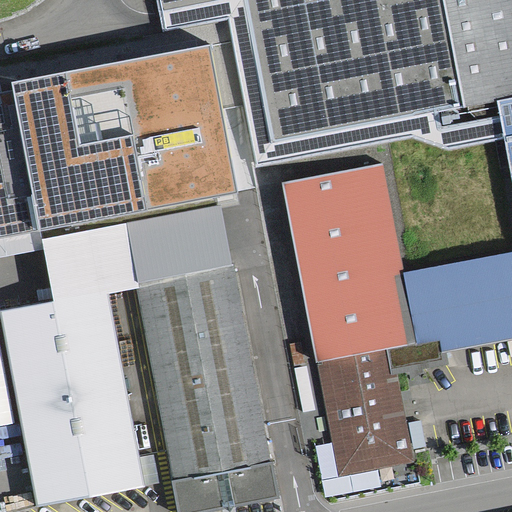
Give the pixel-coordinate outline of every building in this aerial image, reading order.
[(511,0),(151,0),(154,14),(223,0),(244,0),(272,137),(487,95),(511,223),(511,259),(397,282),(407,341),(511,321),(511,0)] [(212,54),(0,93),(0,110),(22,230),(237,190),(212,54)] [(0,110),(0,233),(22,230),(0,110)] [(377,168),(274,186),(304,358),(315,356),(384,345),(407,341),(397,282),(377,168)] [(233,274),(131,293),(171,511),(175,511),(273,494),(233,274)] [(94,297),(0,312),(0,366),(23,505),(126,487),(94,297)] [(384,345),(315,356),(336,476),(404,464),(384,345)]
